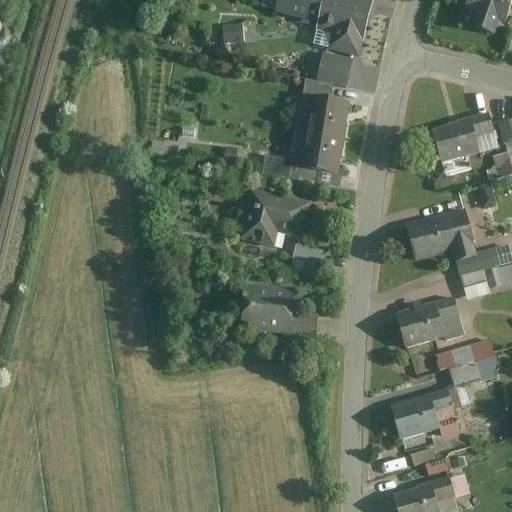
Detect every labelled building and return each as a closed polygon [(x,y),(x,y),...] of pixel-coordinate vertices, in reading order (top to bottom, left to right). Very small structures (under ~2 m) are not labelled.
[(267,0),(265,9),(319,24),(312,49),(361,62),(377,2),(371,0),(267,0)] [(511,0),(470,0),(466,15),(476,18),(472,29),(495,36),(499,23),(509,26),(511,14),(511,0)] [(309,90),(302,128),(349,137),(357,99),(309,90)] [(511,133),(508,115),(437,130),(443,162),(511,147),(511,133)] [(302,128),(295,166),(342,175),(349,137),(302,128)] [(511,174),(511,153),(494,157),(498,178),(511,174)] [(316,201),(253,188),(243,242),(278,249),(281,234),(309,240),(316,201)] [(467,208),(409,223),(420,261),(453,252),(455,261),(480,255),(467,208)] [(511,250),(511,247),(494,249),(496,269),(511,266),(511,250)] [(322,253),(299,248),(293,272),(317,278),(322,253)] [(486,272),(460,278),(465,301),(491,295),(486,272)] [(298,286),(245,281),(240,325),(293,331),(298,286)] [(455,296),(398,311),(409,350),(465,335),(455,296)] [(491,358),(476,363),(473,353),(442,361),(450,388),(496,375),(491,358)] [(455,399),(392,416),(401,450),(464,433),(455,399)] [(450,461),(425,463),(426,476),(444,474),(444,475),(451,475),(450,461)] [(454,485),(393,500),(396,511),(458,511),(457,503),(472,499),(466,475),(452,478),(454,485)]
